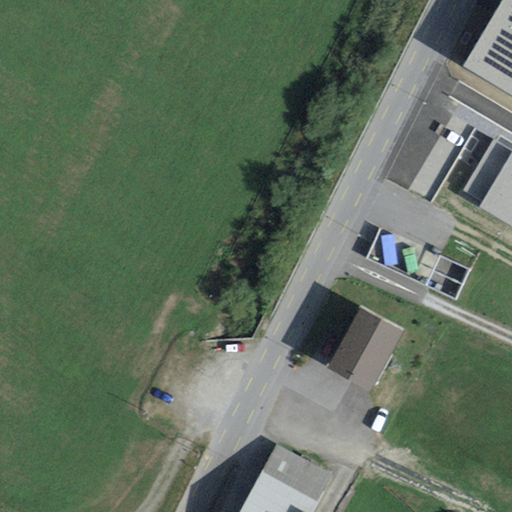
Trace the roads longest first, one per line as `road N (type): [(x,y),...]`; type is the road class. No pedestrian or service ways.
road 1 (unclassified): [(193,511),(450,0)]
road 2 (track): [(143,511),(213,405),(248,397),(252,445),(227,511)]
road 3 (track): [(511,338),(320,250)]
